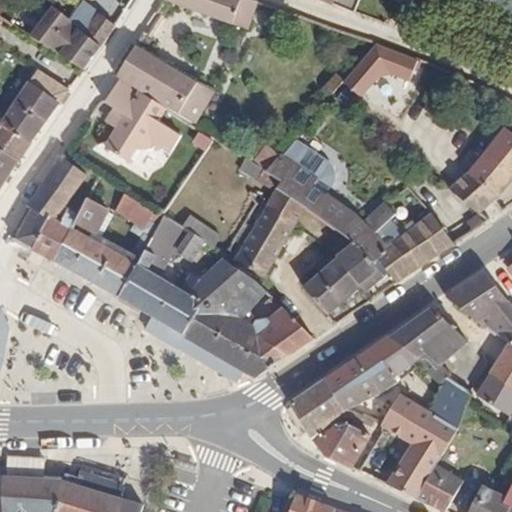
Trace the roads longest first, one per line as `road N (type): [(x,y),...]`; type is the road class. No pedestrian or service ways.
road 1 (primary): [(234,417),(511,224)]
road 2 (residential): [(132,0),(0,205)]
road 3 (residential): [(511,85),(294,0)]
road 4 (residential): [(115,420),(110,355),(102,345),(0,296)]
road 5 (secondary): [(234,417),(274,454),(398,511)]
